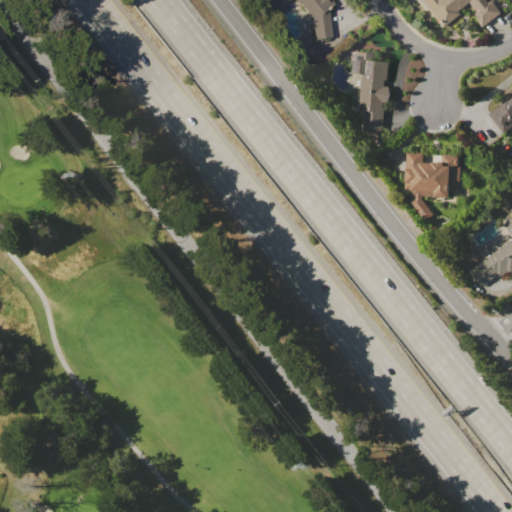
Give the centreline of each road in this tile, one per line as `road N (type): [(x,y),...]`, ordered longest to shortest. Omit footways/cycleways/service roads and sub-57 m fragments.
road 1 (motorway): [(88,0),(494,511)]
road 2 (motorway): [(511,447),(156,0)]
road 3 (secondary): [(220,0),(436,276),(511,360)]
road 4 (residential): [(378,0),(413,41),(451,62),(511,44)]
